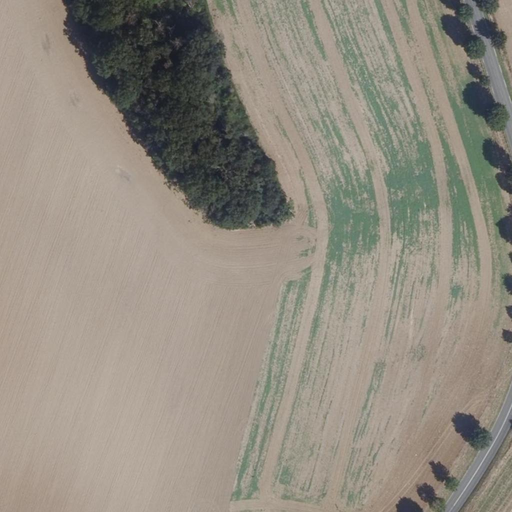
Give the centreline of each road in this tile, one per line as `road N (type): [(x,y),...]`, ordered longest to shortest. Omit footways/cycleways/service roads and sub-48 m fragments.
road 1 (secondary): [(471,0),(511,128)]
road 2 (secondary): [(511,407),(450,511)]
